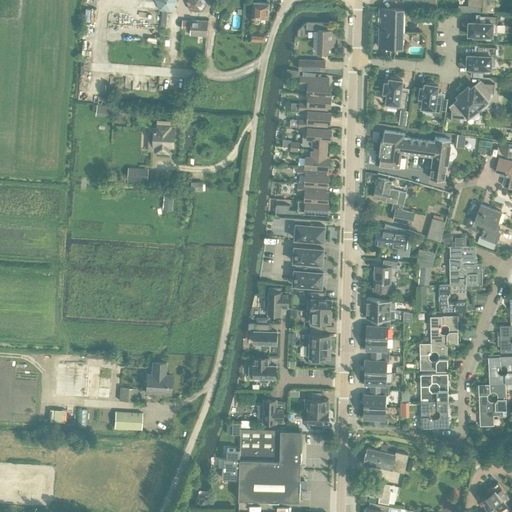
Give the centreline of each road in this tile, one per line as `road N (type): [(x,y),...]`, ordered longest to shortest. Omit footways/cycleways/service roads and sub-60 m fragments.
road 1 (residential): [(292,0),(263,60),(224,335),(192,439)]
road 2 (residential): [(344,382),(356,58)]
road 3 (residential): [(461,427),(460,382),(501,270),(511,261)]
road 4 (residential): [(356,58),(443,71),(453,16)]
road 5 (residential): [(340,511),(344,382)]
